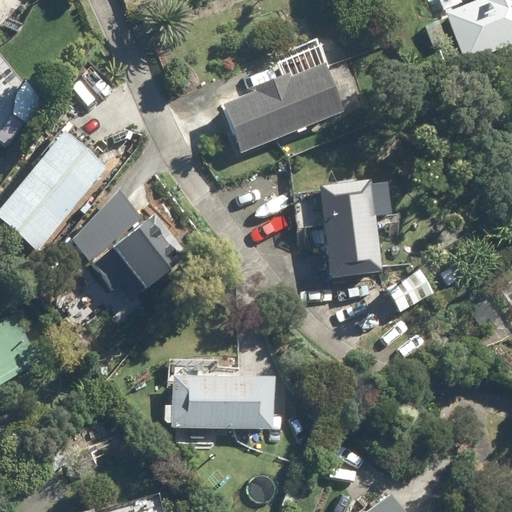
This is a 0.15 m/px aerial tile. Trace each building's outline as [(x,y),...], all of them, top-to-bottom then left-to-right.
[(511,0),(478,0),(444,15),(464,63),(511,42),(511,0)] [(446,45),(437,23),(424,29),(433,50),(446,45)] [(252,93),(219,106),(237,152),(338,111),(319,64),(284,78),(282,75),(250,88),(252,93)] [(59,134),(0,204),(0,223),(33,251),(101,169),(59,134)] [(367,180),(315,186),(326,279),(379,273),(367,180)] [(150,214),(88,264),(109,291),(131,273),(143,289),(185,255),(150,214)] [(5,247),(0,249),(0,256),(4,261),(12,256),(5,247)] [(384,290),(397,314),(430,295),(417,272),(384,290)] [(493,295),(485,284),(478,290),(485,300),(493,295)] [(484,301),(469,310),(481,330),(496,320),(484,301)] [(51,302),(43,310),(51,319),(60,310),(51,302)] [(425,318),(436,311),(431,303),(420,309),(425,318)] [(0,398),(6,395),(0,383),(37,361),(10,316),(0,322),(0,398)] [(167,429),(269,431),(270,379),(168,376),(167,429)] [(88,446),(103,442),(98,426),(83,430),(88,446)] [(15,454),(0,449),(0,480),(6,483),(15,454)] [(364,511),(400,511),(387,495),(364,511)]
